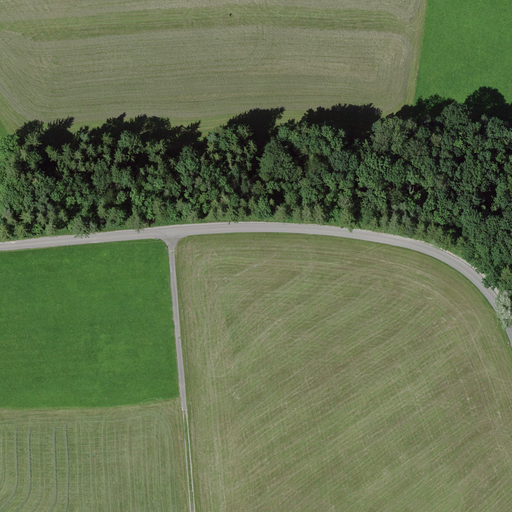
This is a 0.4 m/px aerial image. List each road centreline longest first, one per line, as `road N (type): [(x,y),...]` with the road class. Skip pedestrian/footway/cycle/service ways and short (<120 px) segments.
road 1 (residential): [(511,331),(483,281),(443,255),(395,240),(249,227),(0,246)]
road 2 (track): [(170,233),(192,511)]
